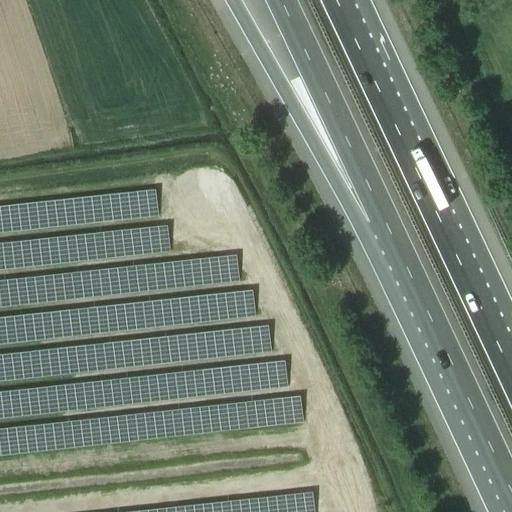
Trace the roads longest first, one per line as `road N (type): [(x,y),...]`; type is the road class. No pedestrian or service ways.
road 1 (motorway): [(511,375),(336,0)]
road 2 (motorway): [(383,217),(511,495)]
road 3 (motorway): [(232,0),(383,217)]
road 4 (motorway): [(280,0),(383,217)]
